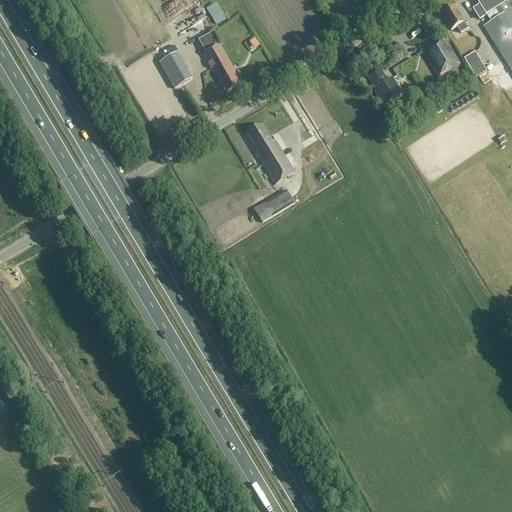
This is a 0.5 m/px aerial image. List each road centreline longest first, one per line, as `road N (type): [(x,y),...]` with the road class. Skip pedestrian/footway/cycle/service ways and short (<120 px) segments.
road 1 (motorway): [(303,511),(0,5)]
road 2 (motorway): [(0,53),(274,511)]
road 3 (tertiary): [(0,258),(421,0)]
road 4 (track): [(213,511),(0,159)]
road 5 (track): [(361,511),(158,162)]
road 6 (track): [(59,0),(158,162)]
